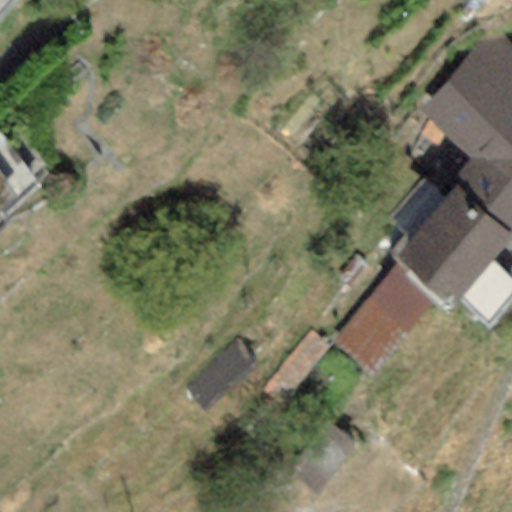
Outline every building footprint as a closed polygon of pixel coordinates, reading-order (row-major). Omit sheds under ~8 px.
[(458,182),(511,229),(511,48),(493,30),(418,111),(469,159),(453,176),(458,182)] [(0,210),(15,197),(0,175),(0,210)] [(446,306),(511,233),(511,229),(458,182),(443,199),(421,179),(386,218),(408,238),(391,257),(446,306)] [(369,375),(435,301),(396,267),(330,340),(369,375)] [(282,405),(328,347),(308,331),(262,389),(282,405)] [(357,439),(334,419),(286,476),(309,496),(357,439)]
